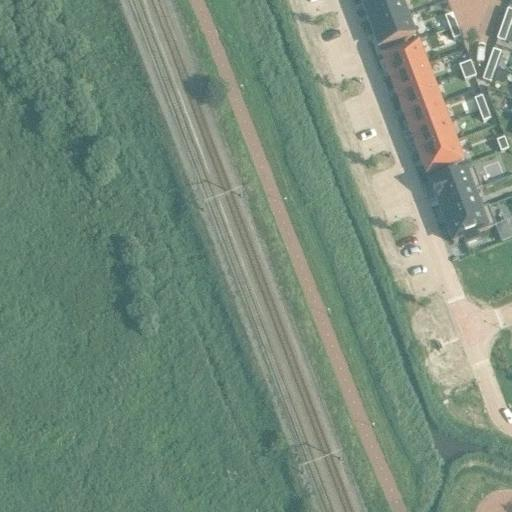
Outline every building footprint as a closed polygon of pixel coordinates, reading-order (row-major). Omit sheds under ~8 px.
[(360,0),(365,11),(395,0),(360,0)] [(399,0),(395,0),(365,11),(372,30),(406,18),(399,0)] [(511,12),(507,11),(502,25),(510,28),(511,21),(511,12)] [(452,15),(445,18),(449,29),(456,27),(452,15)] [(406,18),(372,30),(380,51),(413,38),(406,18)] [(502,25),(497,41),(504,44),(510,28),(502,25)] [(456,27),(449,29),(453,41),(461,38),(456,27)] [(417,47),(383,59),(391,80),(425,67),(417,47)] [(493,51),(488,66),(495,69),(501,54),(493,51)] [(470,63),(459,67),(462,75),(473,70),(470,63)] [(488,66),(482,82),(490,84),(495,69),(488,66)] [(425,67),(391,80),(398,99),(432,86),(425,67)] [(473,70),(462,75),(464,82),(476,78),(473,70)] [(432,86),(398,99),(405,118),(439,105),(432,86)] [(482,98),(474,101),(478,112),(486,109),(482,98)] [(439,105),(405,118),(413,137),(446,124),(439,105)] [(491,120),(486,109),(479,112),(483,123),(491,120)] [(446,124),(413,137),(420,156),(453,143),(446,124)] [(504,139),(496,142),(501,153),(508,150),(504,139)] [(453,143),(420,156),(427,176),(461,163),(453,143)] [(473,169),(431,185),(438,205),(472,192),(472,193),(481,190),(481,189),(473,169)] [(472,192),(438,205),(446,224),(479,211),(472,193),(472,192)] [(479,211),(446,224),(453,244),(463,241),(465,246),(480,241),(478,235),(496,228),(488,208),(488,207),(479,211)]
